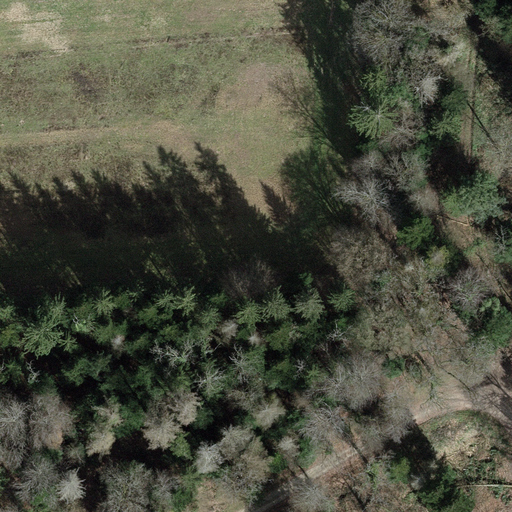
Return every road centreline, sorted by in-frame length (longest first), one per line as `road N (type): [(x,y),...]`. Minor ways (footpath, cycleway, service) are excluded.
road 1 (track): [(511,417),(500,409),(432,407),(376,431),(254,511)]
road 2 (track): [(347,206),(421,268),(477,351),(487,408)]
